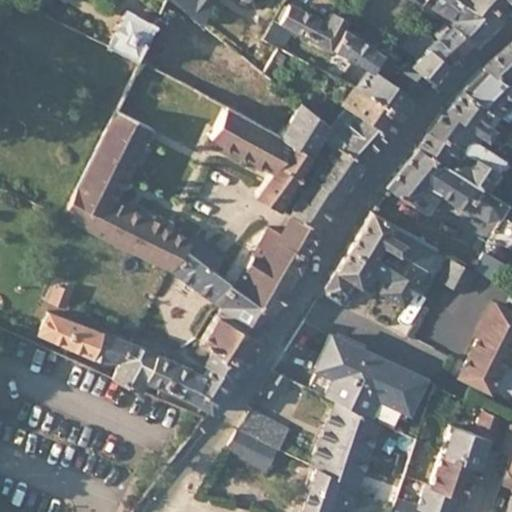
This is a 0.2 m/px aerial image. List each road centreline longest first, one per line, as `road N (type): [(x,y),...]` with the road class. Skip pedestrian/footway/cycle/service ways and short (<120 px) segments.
road 1 (residential): [(154,511),(382,157),(511,24)]
road 2 (unknown): [(300,288),(511,415)]
